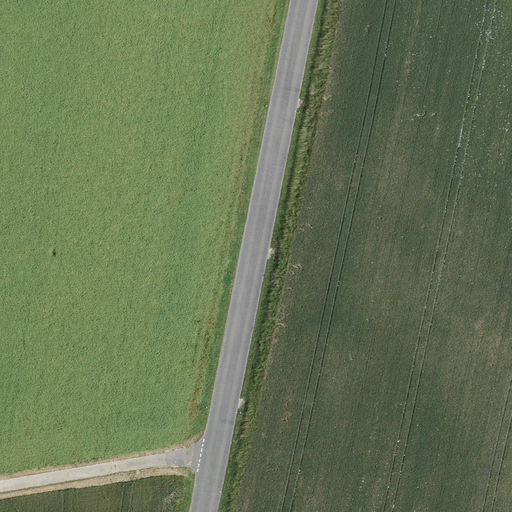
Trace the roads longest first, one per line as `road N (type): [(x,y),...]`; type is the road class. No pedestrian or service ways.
road 1 (tertiary): [(204,511),(305,0)]
road 2 (track): [(0,488),(215,453)]
